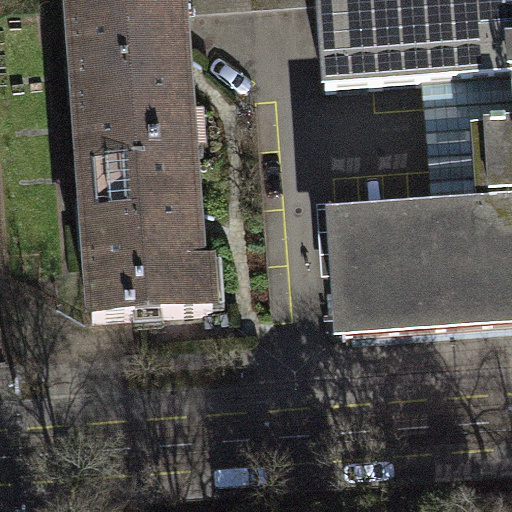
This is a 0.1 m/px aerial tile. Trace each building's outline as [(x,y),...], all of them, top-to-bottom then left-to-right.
[(70,0),(83,172),(193,164),(187,82),(182,16),(180,0),(70,0)] [(180,0),(182,16),(250,11),(249,0),(180,0)] [(249,0),(250,11),(320,6),(319,0),(249,0)] [(511,81),(511,0),(319,0),(320,6),(327,95),(511,81)] [(511,135),(471,138),(476,200),(477,220),(333,231),(341,342),(511,330),(511,135)] [(193,164),(83,172),(94,326),(209,318),(206,271),(200,272),(198,233),(193,164)]
